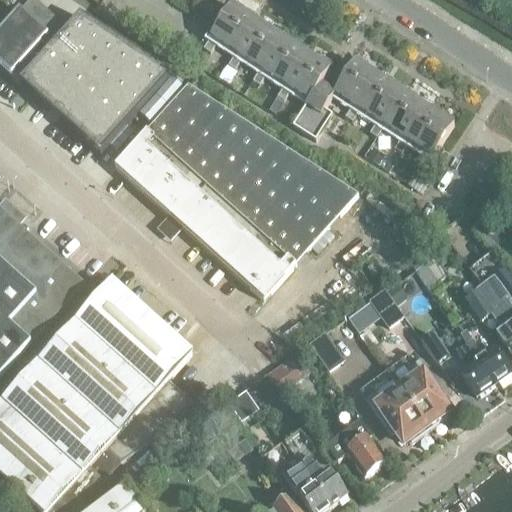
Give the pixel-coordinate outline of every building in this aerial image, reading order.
[(171,78),(80,19),(69,32),(32,0),(31,0),(0,35),(0,65),(21,85),(20,85),(100,157),(171,78)] [(231,9),(215,35),(203,53),(210,57),(218,46),(236,57),(257,25),(231,9)] [(281,41),(257,25),(236,57),(228,69),(235,73),(242,61),(260,73),(281,41)] [(281,41),(260,73),(253,85),(259,89),(267,77),(285,89),(306,57),(281,41)] [(306,57),(285,89),(277,100),(284,105),(291,93),(309,105),(293,130),(316,145),(333,118),(325,113),(335,98),(335,96),(322,87),(331,73),(306,57)] [(381,81),(355,65),(335,96),(335,98),(353,109),(345,121),(352,125),(360,114),(381,81)] [(405,97),(381,81),(360,114),(378,125),(370,137),(377,141),(405,97)] [(263,304),(358,200),(188,90),(114,170),(263,304)] [(430,112),(405,97),(377,141),(384,129),(402,141),(395,152),(401,157),(430,112)] [(455,129),(430,112),(401,157),(402,157),(409,145),(427,156),(420,168),(427,173),(455,129)] [(7,198),(1,205),(21,224),(27,217),(7,198)] [(0,380),(85,286),(0,208),(0,380)] [(401,235),(421,247),(429,234),(410,222),(401,235)] [(511,310),(508,305),(511,301),(511,283),(491,257),(470,273),(484,291),(508,320),(509,319),(511,323),(511,310)] [(373,279),(378,276),(372,267),(367,271),(373,279)] [(111,284),(106,279),(99,287),(104,292),(111,284)] [(194,358),(114,286),(0,411),(0,479),(35,511),(80,511),(111,491),(105,486),(121,467),(175,429),(194,408),(169,385),(194,358)] [(511,323),(509,319),(508,320),(484,291),(467,304),(482,325),(492,317),(504,334),(502,336),(501,342),(511,356),(511,323)] [(371,304),(391,330),(406,319),(386,292),(371,304)] [(330,373),(346,361),(327,336),(311,348),(330,373)] [(438,367),(450,358),(434,337),(422,346),(438,367)] [(472,355),(467,348),(457,355),(467,370),(460,376),(477,401),(495,388),(472,355)] [(475,352),(472,355),(495,388),(511,376),(511,375),(496,351),(482,361),(475,352)] [(446,400),(415,357),(388,377),(430,435),(448,422),(445,418),(450,415),(441,403),(446,400)] [(430,435),(388,377),(361,397),(392,439),(396,436),(405,448),(409,444),(412,448),(430,435)] [(350,434),(327,450),(338,465),(347,458),(365,482),(386,467),(368,442),(373,438),(367,430),(363,424),(350,434)] [(246,457),(253,452),(246,443),(240,448),(246,457)] [(238,449),(229,455),(236,464),(244,458),(238,449)] [(300,467),(331,511),(348,499),(330,474),(317,483),(314,479),(320,475),(310,460),(300,467)] [(198,475),(205,471),(199,462),(192,467),(198,475)] [(300,467),(289,475),(300,490),(305,486),(308,490),(297,498),(307,511),(329,511),(331,511),(300,467)] [(138,511),(133,504),(126,495),(120,499),(111,491),(80,511),(138,511)] [(298,511),(290,499),(280,507),(277,503),(265,511),(298,511)]
